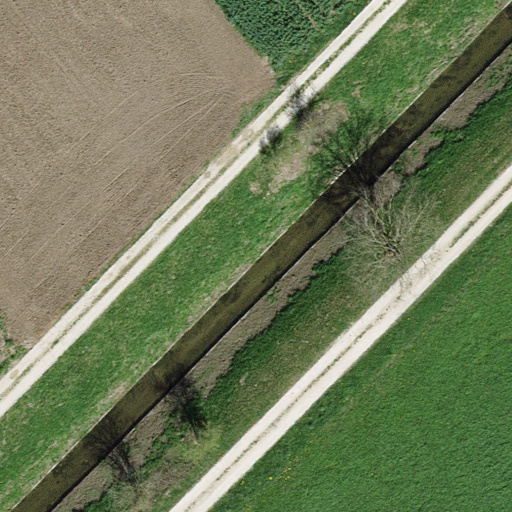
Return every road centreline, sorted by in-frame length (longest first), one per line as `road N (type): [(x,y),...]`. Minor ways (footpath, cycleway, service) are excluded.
road 1 (track): [(0,394),(386,0)]
road 2 (track): [(511,169),(174,511)]
